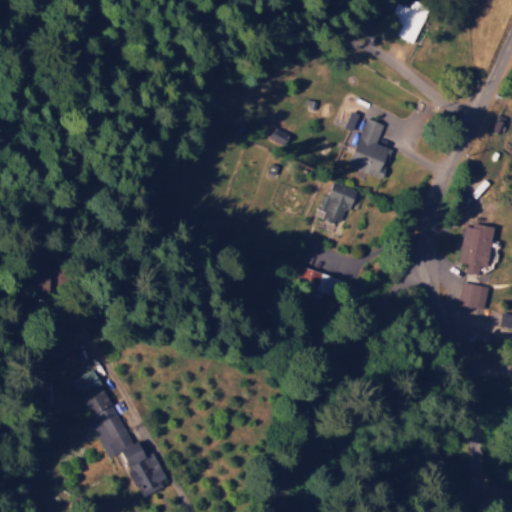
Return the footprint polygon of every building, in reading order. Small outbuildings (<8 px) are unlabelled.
[(428,7),(415,0),(413,0),(409,8),(398,1),(389,17),(401,24),(395,34),(410,42),(428,7)] [(347,164),(380,175),(390,148),(375,143),(381,123),(363,117),(347,164)] [(353,189),(332,180),(320,210),(315,207),(313,214),(339,225),(353,189)] [(484,266),(491,228),(464,222),(457,259),(465,261),(463,271),(476,274),(477,265),(484,266)] [(486,286),(462,281),(457,303),(482,308),(486,286)] [(511,312),(497,313),(497,319),(483,319),(483,327),(489,327),(489,334),(511,333),(511,312)] [(104,456),(119,450),(139,496),(161,486),(158,479),(162,477),(152,454),(144,458),(136,439),(128,443),(101,380),(88,385),(87,384),(75,389),(104,456)]
